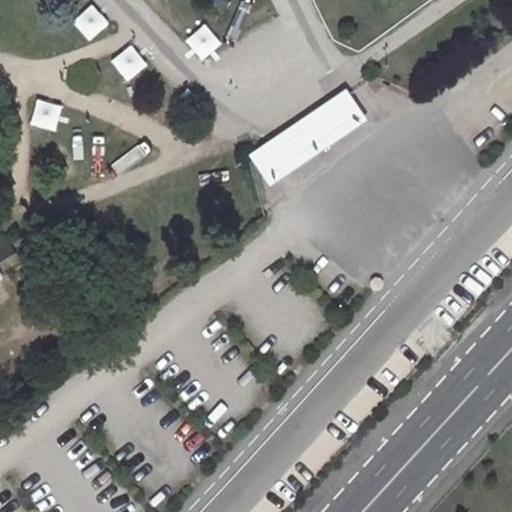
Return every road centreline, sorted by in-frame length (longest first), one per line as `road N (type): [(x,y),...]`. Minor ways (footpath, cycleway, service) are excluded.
road 1 (unknown): [(247,127),(367,162),(329,70)]
road 2 (secondary): [(361,511),(511,346)]
